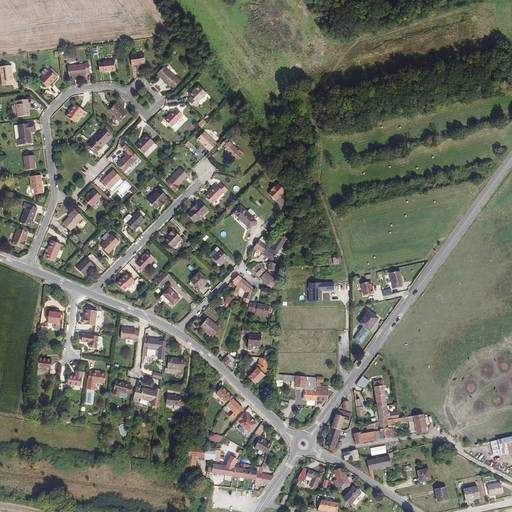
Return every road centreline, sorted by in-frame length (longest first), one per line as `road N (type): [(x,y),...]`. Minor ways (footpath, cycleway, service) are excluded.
road 1 (secondary): [(511,157),(350,381)]
road 2 (track): [(0,473),(260,507)]
road 3 (residential): [(124,94),(111,87),(70,91),(43,116),(54,197),(26,268)]
road 4 (residential): [(334,459),(339,450),(434,437),(511,483)]
road 5 (residential): [(204,168),(90,293)]
road 6 (tertiary): [(293,438),(175,332)]
